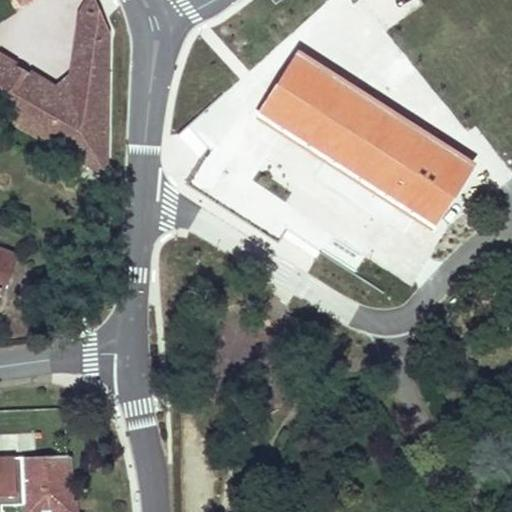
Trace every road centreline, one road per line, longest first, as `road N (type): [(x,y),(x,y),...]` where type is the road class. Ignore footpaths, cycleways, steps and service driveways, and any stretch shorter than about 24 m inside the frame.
road 1 (residential): [(359,219),(376,254),(405,380),(439,447),(486,511)]
road 2 (residential): [(139,29),(359,219)]
road 3 (tertiary): [(139,29),(135,237)]
road 4 (residential): [(511,231),(430,237),(359,219)]
road 5 (tertiary): [(124,354),(127,407),(157,503)]
road 6 (tertiary): [(157,503),(143,353)]
road 7 (tertiary): [(0,365),(124,354)]
